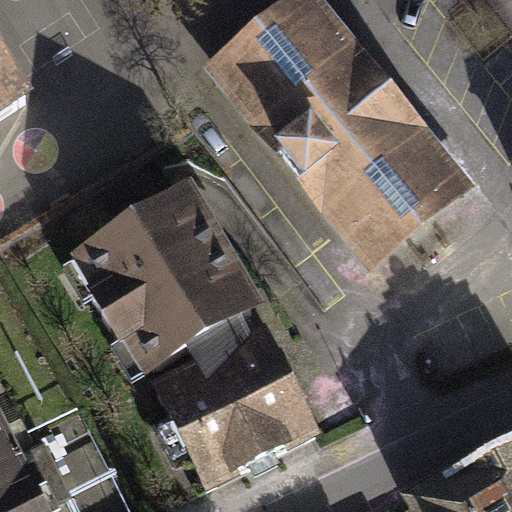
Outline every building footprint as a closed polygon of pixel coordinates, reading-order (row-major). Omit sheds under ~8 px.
[(373,266),(462,193),(307,4),(218,77),(373,266)] [(0,63),(0,122),(27,105),(0,63)] [(239,324),(252,317),(184,203),(86,263),(106,296),(93,304),(121,350),(134,342),(154,376),(187,356),(199,376),(158,397),(207,495),(316,440),(267,343),(252,350),(239,324)] [(22,422),(1,433),(0,430),(0,511),(44,511),(67,501),(43,454),(18,467),(14,459),(35,449),(22,422)] [(511,511),(511,465),(431,511),(511,511)]
